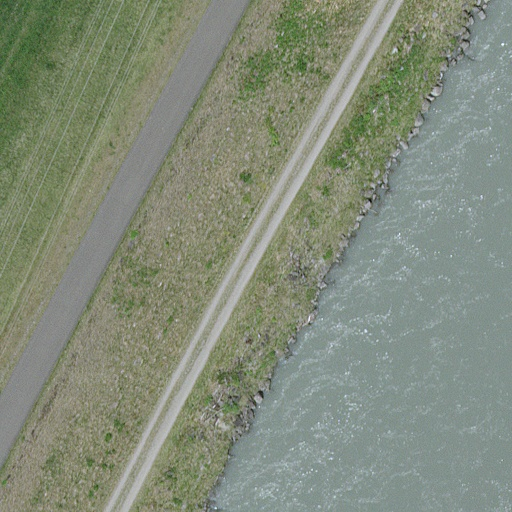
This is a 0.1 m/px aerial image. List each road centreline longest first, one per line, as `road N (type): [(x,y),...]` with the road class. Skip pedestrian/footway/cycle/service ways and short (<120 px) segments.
road 1 (track): [(411,0),(134,511)]
road 2 (track): [(238,0),(0,456)]
